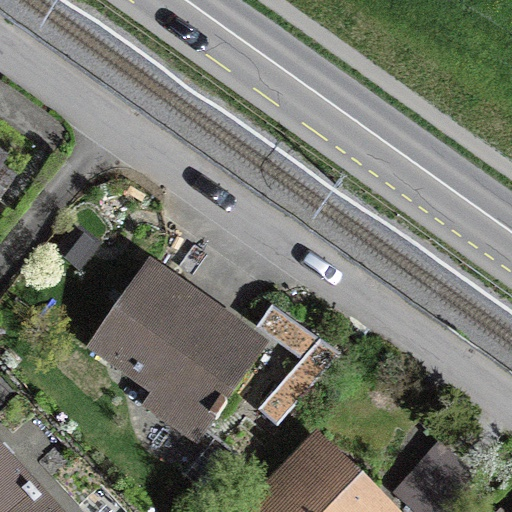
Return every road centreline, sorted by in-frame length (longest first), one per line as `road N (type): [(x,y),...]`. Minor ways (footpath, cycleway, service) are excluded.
road 1 (residential): [(0,41),(511,405)]
road 2 (primary): [(168,0),(511,238)]
